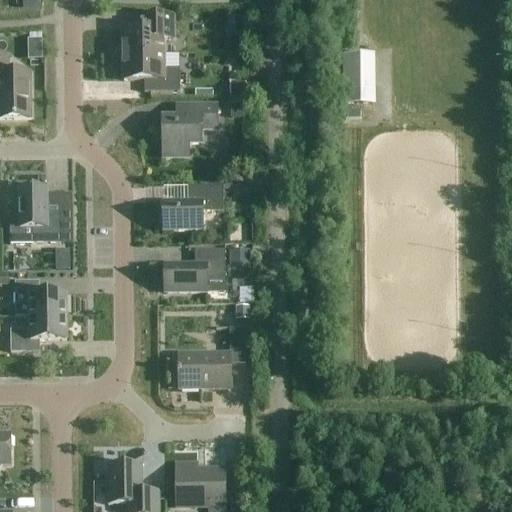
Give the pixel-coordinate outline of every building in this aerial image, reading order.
[(122,31),(123,57),(163,56),(163,42),(173,42),(173,18),(137,19),(137,31),(122,31)] [(245,19),(234,19),(234,35),(245,35),(245,19)] [(163,56),(123,57),(123,83),(144,83),(144,95),(179,94),(179,71),(163,71),(163,56)] [(8,74),(8,57),(0,57),(0,122),(30,122),(29,74),(8,74)] [(342,57),(342,106),(371,105),(371,57),(342,57)] [(245,97),(245,84),(229,84),(229,97),(245,97)] [(202,132),(217,132),(217,108),(175,109),(175,121),(162,121),(162,160),(189,160),(189,147),(202,147),(202,132)] [(231,120),(243,120),(243,109),(231,109),(231,120)] [(162,205),(163,233),(203,232),(202,214),(223,214),(222,188),(187,189),(187,204),(162,205)] [(9,247),(60,246),(60,216),(46,216),(46,190),(19,191),(19,229),(9,230),(9,247)] [(195,266),(164,266),(164,295),(209,295),(209,296),(225,295),(225,279),(225,251),(195,251),(195,266)] [(230,253),(230,271),(248,271),(248,253),(230,253)] [(0,287),(8,287),(8,277),(0,277),(0,287)] [(29,306),(29,319),(65,319),(65,295),(38,295),(38,283),(14,284),(14,306),(29,306)] [(235,321),(248,321),(248,309),(235,309),(235,321)] [(65,319),(29,319),(29,332),(10,332),(10,355),(39,354),(39,343),(65,343),(65,319)] [(231,389),(231,366),(245,366),(244,330),(228,331),(229,356),(177,357),(178,378),(179,378),(179,392),(203,392),(203,390),(231,389)] [(0,469),(2,468),(11,468),(10,436),(0,435),(0,469)] [(208,511),(224,511),(224,474),(196,475),(196,465),(175,465),(176,508),(208,507),(208,511)] [(141,493),(141,466),(107,466),(108,507),(126,507),(126,511),(158,511),(158,492),(141,493)]
